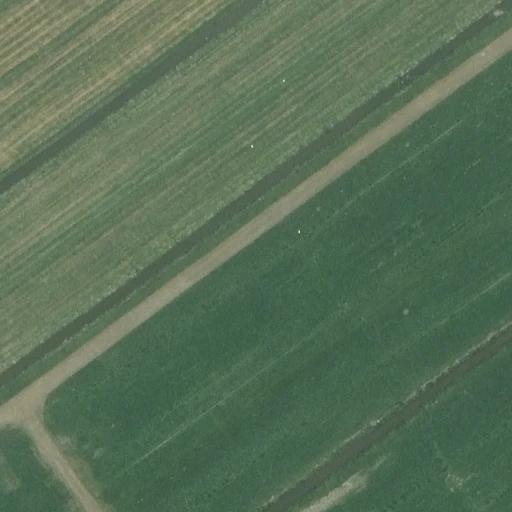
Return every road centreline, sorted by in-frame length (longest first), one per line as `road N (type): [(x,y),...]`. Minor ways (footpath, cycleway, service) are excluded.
road 1 (track): [(511,45),(18,408)]
road 2 (track): [(18,408),(87,511)]
